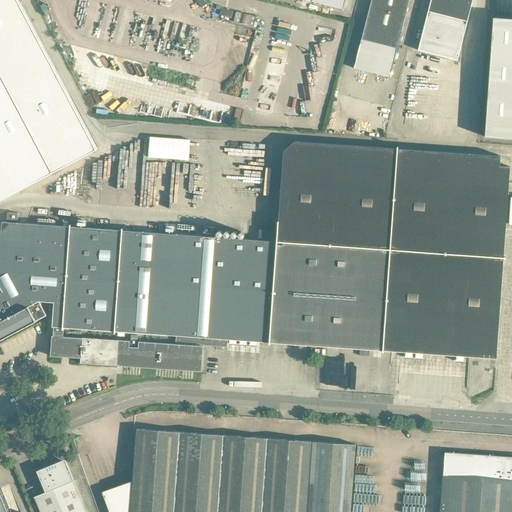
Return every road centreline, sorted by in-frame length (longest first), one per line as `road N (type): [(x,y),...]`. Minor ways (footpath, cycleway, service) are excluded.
road 1 (unclassified): [(0,449),(110,405),(165,393),(511,419)]
road 2 (unknown): [(495,418),(511,267)]
road 3 (unknown): [(88,30),(117,67),(200,81)]
road 4 (unknown): [(363,0),(337,122)]
road 5 (unknown): [(204,63),(88,30)]
